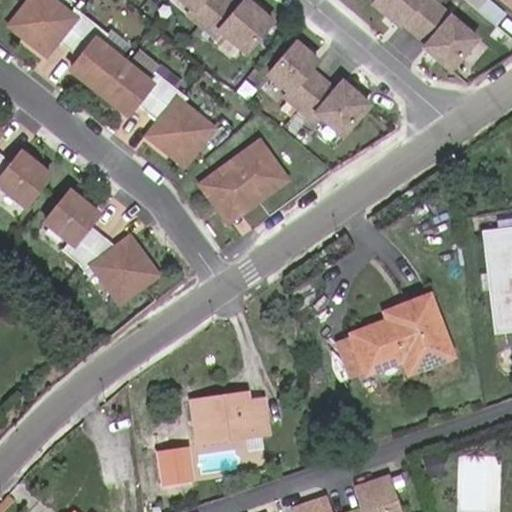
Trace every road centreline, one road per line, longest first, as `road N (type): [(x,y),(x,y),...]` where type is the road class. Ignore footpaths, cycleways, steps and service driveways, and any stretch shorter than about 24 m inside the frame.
road 1 (residential): [(220,286),(164,193),(0,66)]
road 2 (residential): [(0,472),(116,357),(220,286)]
road 3 (residential): [(220,286),(454,123)]
road 4 (residential): [(454,123),(309,0)]
